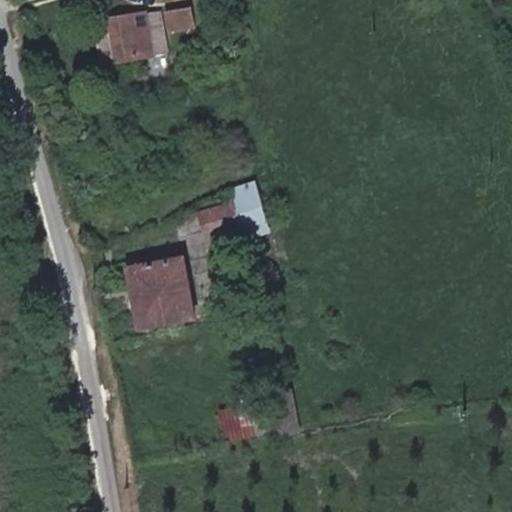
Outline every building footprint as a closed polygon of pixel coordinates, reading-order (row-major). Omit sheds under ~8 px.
[(110,15),(115,59),(176,51),(174,30),(206,26),(204,4),(110,15)] [(198,215),(206,239),(232,230),(226,206),(198,215)] [(210,250),(236,242),(232,230),(206,239),(210,250)] [(143,275),(145,288),(185,276),(183,267),(143,275)] [(129,277),(132,291),(145,288),(143,275),(129,277)] [(139,336),(193,327),(185,276),(145,288),(148,313),(135,315),(139,336)] [(145,288),(132,291),(135,315),(148,313),(145,288)] [(295,389),(274,392),(280,434),(302,431),(295,389)] [(201,452),(276,441),(271,411),(197,421),(201,452)]
